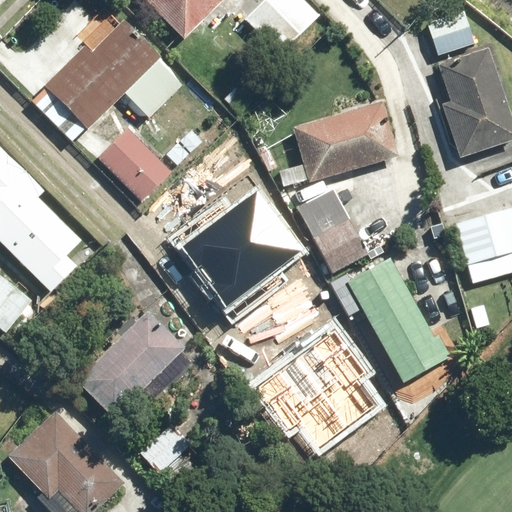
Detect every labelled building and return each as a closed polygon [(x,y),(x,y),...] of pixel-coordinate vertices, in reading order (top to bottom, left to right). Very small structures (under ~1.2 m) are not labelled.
[(144,0),(185,41),(227,0),(144,0)] [(300,0),(271,0),(251,24),(284,54),(319,16),(300,0)] [(433,58),(478,42),(467,13),(423,29),(433,58)] [(48,82),(88,125),(126,89),(152,116),(184,85),(161,61),(118,15),(48,82)] [(511,115),(489,47),(431,67),(461,156),(511,139),(511,115)] [(238,86),(224,100),(240,117),(255,103),(238,86)] [(191,126),(174,109),(155,128),(172,145),(191,126)] [(300,129),(312,179),(398,160),(387,110),(300,129)] [(128,122),(95,154),(142,202),(175,169),(128,122)] [(205,145),(193,132),(168,156),(180,169),(205,145)] [(0,245),(3,245),(55,293),(84,262),(82,260),(90,251),(37,204),(50,189),(0,144),(0,245)] [(202,204),(182,183),(157,205),(177,227),(202,204)] [(246,204),(186,267),(229,307),(289,244),(246,204)] [(511,208),(458,227),(473,272),(511,258),(511,208)] [(317,230),(335,277),(376,262),(358,214),(317,230)] [(300,261),(273,276),(305,333),(332,318),(300,261)] [(397,262),(353,288),(413,388),(457,362),(397,262)] [(38,297),(4,273),(0,278),(0,328),(10,335),(38,297)] [(112,418),(185,348),(145,307),(72,377),(112,418)] [(256,388),(290,436),(301,428),(319,453),(380,410),(358,380),(366,375),(335,331),(256,388)] [(56,407),(9,448),(65,511),(91,511),(124,484),(56,407)] [(164,433),(154,423),(142,435),(152,445),(141,455),(164,478),(196,447),(173,424),(164,433)]
